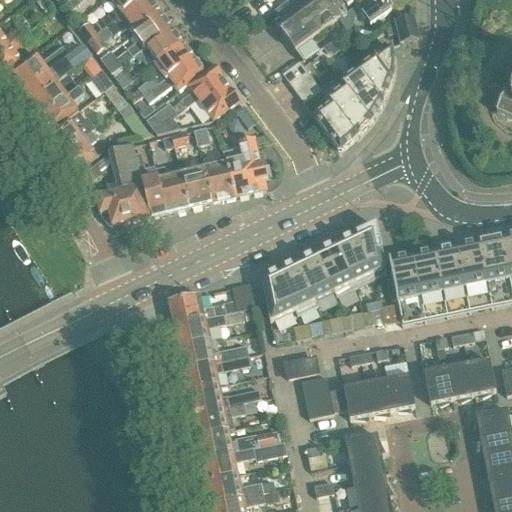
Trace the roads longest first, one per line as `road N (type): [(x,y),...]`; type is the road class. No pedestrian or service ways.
road 1 (residential): [(188,0),(303,152),(322,200)]
road 2 (residential): [(191,511),(159,350),(127,294)]
road 3 (residential): [(0,113),(127,294)]
road 4 (tertiary): [(127,294),(322,200)]
road 5 (tertiary): [(445,0),(415,154)]
road 6 (tertiary): [(0,360),(127,294)]
road 7 (tertiary): [(415,154),(426,185),(453,212),(511,213)]
